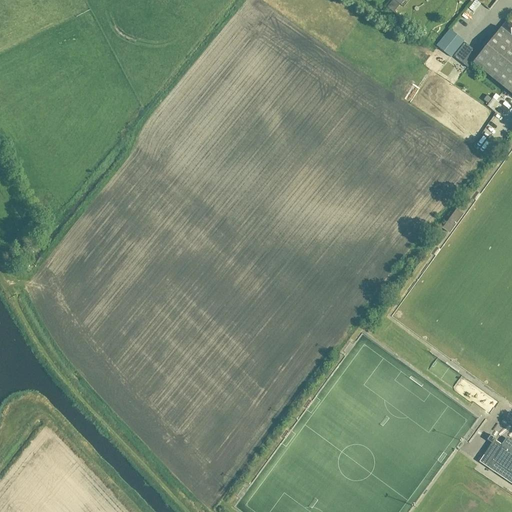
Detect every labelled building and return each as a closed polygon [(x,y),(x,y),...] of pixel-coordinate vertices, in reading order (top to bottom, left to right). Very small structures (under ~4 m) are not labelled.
[(511,36),(501,28),(474,62),(511,92),(511,36)] [(449,30),(437,46),(451,57),(464,42),(449,30)] [(459,60),(470,47),(475,40),(469,36),(453,55),(459,60)] [(473,49),(462,63),(468,68),(479,54),(473,49)] [(493,443),(484,455),(483,457),(481,460),(480,462),(511,483),(511,441),(510,440),(505,441),(503,445),(495,440),(496,439),(491,435),(488,440),(493,443)]
